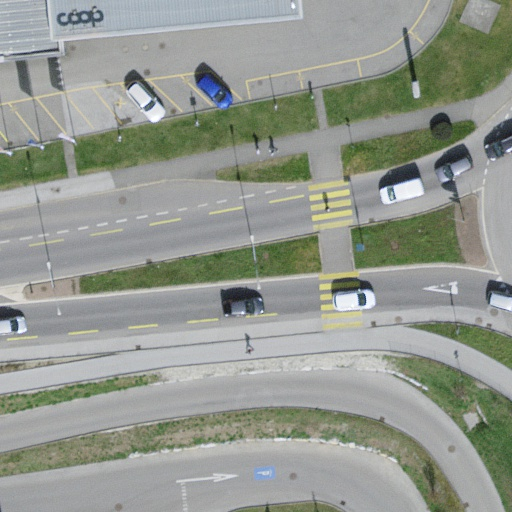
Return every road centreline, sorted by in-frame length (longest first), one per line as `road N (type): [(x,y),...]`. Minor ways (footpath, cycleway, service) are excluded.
road 1 (primary): [(511,154),(334,205),(0,279)]
road 2 (primary): [(0,310),(511,291)]
